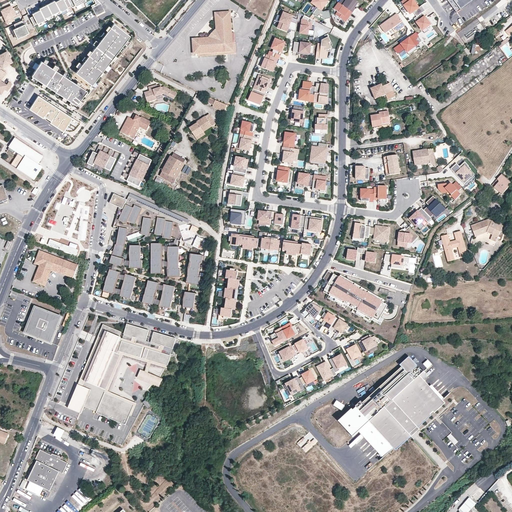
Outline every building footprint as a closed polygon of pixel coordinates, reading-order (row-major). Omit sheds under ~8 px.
[(64,0),(58,0),(55,2),(60,12),(71,6),(68,0),(64,0)] [(68,0),(71,6),(72,8),(86,1),(84,0),(68,0)] [(327,0),(314,0),(312,3),(318,7),(313,14),(316,16),(318,14),(319,15),(325,19),(331,18),(329,10),(324,12),(322,10),(329,1),(327,0)] [(357,2),(354,0),(342,0),(340,3),(352,12),(355,9),(353,7),(357,2)] [(414,12),(417,17),(423,13),(426,11),(422,5),(419,8),(417,5),(413,0),(405,0),(402,2),(411,14),(414,12)] [(474,0),(447,0),(457,13),(474,0)] [(47,4),(52,14),(57,12),(58,15),(61,13),(60,12),(55,2),(55,1),(47,4)] [(0,6),(0,7),(6,20),(12,17),(12,16),(15,14),(9,2),(0,6)] [(105,11),(101,3),(92,8),(96,15),(105,11)] [(345,22),(352,12),(340,3),(339,3),(335,10),(338,12),(336,15),(345,22)] [(52,14),(47,4),(39,8),(40,10),(45,18),(49,16),(51,19),(54,17),(52,14)] [(30,18),(34,25),(45,20),(45,18),(40,10),(32,14),(33,16),(30,18)] [(289,29),(296,32),(298,19),(293,18),(294,16),(284,12),(278,28),(288,31),(289,29)] [(231,32),(229,13),(216,14),(217,28),(217,35),(215,38),(207,39),(193,40),(194,54),(198,53),(232,50),(231,32)] [(405,24),(397,13),(380,25),(385,32),(396,25),(399,29),(405,24)] [(431,24),(423,13),(417,17),(415,19),(423,30),(427,27),(431,24)] [(311,31),(312,24),(308,22),(310,18),(305,15),(303,19),(301,33),(314,35),(315,31),(311,31)] [(13,29),(17,38),(29,33),(26,26),(25,27),(22,21),(14,24),(16,28),(13,29)] [(114,23),(76,73),(92,85),(130,36),(114,23)] [(217,28),(207,39),(215,38),(217,35),(217,28)] [(234,32),(231,32),(232,50),(198,53),(198,56),(235,53),(234,32)] [(422,40),(416,32),(394,48),(397,53),(404,48),(406,51),(418,43),(422,40)] [(318,44),(316,58),(320,59),(320,57),(327,58),(328,50),(332,48),(329,43),(331,42),(329,37),(322,40),(322,44),(318,44)] [(272,48),(274,49),(280,52),(281,52),(285,43),(276,39),(272,48)] [(295,42),(293,52),(298,53),(298,52),(300,52),(300,53),(310,54),(311,44),(302,43),(301,44),(299,43),(295,42)] [(418,43),(406,51),(409,54),(420,46),(418,43)] [(13,62),(7,51),(0,54),(0,65),(1,68),(13,62)] [(273,72),(278,59),(269,55),(267,54),(262,68),(273,72)] [(67,99),(77,105),(88,91),(56,70),(59,67),(55,64),(53,68),(42,61),(32,76),(43,83),(41,85),(45,88),(46,85),(64,96),(62,99),(66,101),(67,99)] [(265,93),(271,80),(259,75),(254,89),(265,93)] [(8,91),(12,84),(8,81),(6,84),(4,89),(8,91)] [(310,101),(311,95),(310,95),(311,88),(312,88),(312,87),(312,83),(303,82),(303,88),(301,88),(300,94),(299,93),(298,100),(310,101)] [(322,84),(317,83),(316,87),(314,102),(328,104),(329,85),(322,84)] [(388,100),(395,97),(390,83),(388,84),(384,86),(383,86),(382,84),(371,88),(375,99),(386,95),(388,100)] [(171,91),(164,87),(160,88),(158,89),(156,86),(156,85),(147,88),(149,91),(143,93),(147,103),(156,100),(155,97),(163,94),(169,97),(173,100),(176,94),(171,91)] [(261,105),(266,94),(265,94),(265,93),(254,89),(249,100),(261,105)] [(79,121),(40,95),(30,110),(43,118),(44,117),(52,122),(51,124),(64,132),(66,130),(68,131),(74,131),(80,123),(79,121)] [(224,113),(227,105),(216,101),(209,98),(207,103),(213,105),(213,107),(224,113)] [(302,122),(304,107),(294,106),(292,121),(302,122)] [(390,122),(389,111),(379,112),(380,114),(371,116),(373,127),(382,126),(381,124),(390,122)] [(215,124),(209,114),(197,123),(197,124),(190,128),(195,137),(204,132),(215,124)] [(328,119),(328,114),(319,114),(319,118),(317,118),(317,125),(316,125),(316,133),(328,133),(328,125),(326,125),(326,119),(328,119)] [(141,118),(137,116),(134,120),(132,119),(129,117),(124,126),(128,129),(125,134),(133,139),(140,127),(147,130),(151,122),(141,117),(141,118)] [(252,137),(255,124),(243,122),(241,135),(252,137)] [(206,135),(204,132),(195,137),(197,140),(206,135)] [(294,149),(296,134),(286,133),(284,147),(294,149)] [(250,151),(253,137),(252,137),(241,135),(238,148),(250,151)] [(44,156),(15,138),(9,147),(15,151),(18,153),(24,157),(16,168),(30,177),(34,180),(41,169),(42,168),(37,165),(44,156)] [(311,161),(325,163),(328,144),(319,143),(319,147),(313,147),(311,161)] [(93,152),(88,164),(93,167),(95,163),(111,171),(119,154),(116,152),(113,158),(111,157),(114,151),(111,150),(108,155),(106,154),(108,149),(105,147),(103,153),(100,152),(103,147),(100,145),(96,153),(93,152)] [(284,147),(283,147),(283,152),(284,152),(285,152),(284,159),(284,162),(293,163),(295,154),(298,154),(299,149),(294,149),(284,147)] [(416,166),(431,164),(429,150),(422,151),(422,154),(414,155),(416,166)] [(139,187),(152,161),(135,152),(133,155),(139,158),(138,160),(132,158),(131,161),(136,163),(135,165),(130,163),(128,166),(134,168),(133,171),(127,168),(126,171),(131,174),(130,176),(125,173),(123,176),(129,179),(127,181),(139,187)] [(24,157),(18,153),(16,156),(11,164),(16,168),(24,157)] [(397,155),(387,156),(390,175),(400,174),(397,155)] [(185,164),(172,157),(163,172),(177,179),(185,164)] [(246,169),(248,160),(236,157),(234,171),(246,174),(247,169),(246,169)] [(474,176),(469,171),(471,169),(468,166),(469,166),(465,162),(460,167),(457,163),(451,169),(454,172),(453,172),(464,184),(474,176)] [(288,183),(290,168),(280,166),(278,181),(288,183)] [(357,167),(356,180),(370,180),(370,169),(366,168),(366,167),(357,167)] [(243,187),(246,174),(234,171),(231,185),(243,187)] [(177,179),(163,172),(161,177),(174,184),(177,179)] [(314,176),(300,173),(299,183),(308,185),(308,186),(313,187),(314,180),(314,176)] [(502,174),(497,179),(499,181),(494,187),(502,195),(511,183),(502,174)] [(326,185),(327,177),(314,176),(314,180),(316,180),(315,181),(318,182),(317,188),(320,188),(320,191),(326,192),(327,185),(326,185)] [(157,178),(154,184),(160,188),(164,181),(157,178)] [(462,188),(457,182),(453,186),(458,192),(462,188)] [(453,186),(451,183),(449,185),(447,185),(447,184),(438,185),(438,188),(442,193),(448,192),(456,200),(461,195),(458,192),(453,186)] [(0,185),(0,201),(8,199),(3,185),(0,185)] [(379,187),(374,187),(374,190),(374,200),(378,200),(378,203),(387,203),(387,187),(379,186),(379,187)] [(243,192),(231,190),(229,205),(241,206),(243,192)] [(374,200),(374,190),(362,190),(361,201),(374,202),(374,200)] [(190,220),(130,193),(129,196),(134,198),(189,223),(190,220)] [(114,195),(110,204),(120,208),(123,209),(125,204),(127,200),(114,195)] [(172,238),(180,241),(189,223),(134,198),(129,196),(127,200),(125,204),(123,209),(120,208),(113,228),(119,230),(123,238),(127,237),(141,232),(151,228),(156,230),(172,238)] [(434,196),(427,203),(429,205),(424,210),(431,217),(434,214),(437,217),(446,209),(434,196)] [(424,210),(422,207),(410,218),(420,229),(432,219),(431,217),(424,210)] [(246,215),(246,211),(231,209),(231,214),(233,214),(232,223),(245,225),(246,215)] [(273,212),(268,211),(268,212),(265,212),(265,211),(260,210),(258,220),(260,220),(259,224),(267,225),(271,225),(272,219),(273,212)] [(283,225),(285,215),(277,214),(277,212),(273,212),(272,219),(276,220),(275,224),(283,225)] [(305,227),(306,216),(294,215),(292,229),(300,230),(300,226),(305,227)] [(321,218),(306,216),(305,227),(305,230),(319,231),(319,229),(321,229),(322,222),(320,222),(321,218)] [(497,239),(503,226),(488,220),(471,226),(475,237),(487,233),(493,235),(492,237),(497,239)] [(186,223),(179,226),(184,242),(192,239),(186,223)] [(371,227),(366,226),(366,228),(362,227),(362,225),(356,224),(354,238),(361,239),(362,237),(369,238),(370,234),(371,227)] [(419,236),(410,226),(407,229),(405,231),(404,229),(403,229),(400,231),(398,241),(411,243),(412,243),(419,236)] [(119,227),(116,245),(124,246),(127,228),(119,227)] [(387,241),(389,228),(377,227),(376,228),(371,227),(370,234),(375,235),(375,239),(387,241)] [(190,230),(184,242),(200,249),(204,240),(198,236),(198,234),(190,230)] [(467,256),(461,231),(454,233),(456,240),(449,242),(448,235),(441,236),(448,261),(454,259),(452,249),(458,247),(461,258),(467,256)] [(231,245),(239,246),(239,244),(241,235),(233,234),(232,237),(230,237),(230,241),(232,242),(231,245)] [(250,238),(250,236),(241,235),(239,244),(244,245),(249,245),(250,238)] [(270,252),(272,238),(265,237),(265,238),(263,238),(262,249),(266,249),(266,251),(270,252)] [(255,239),(250,238),(249,245),(248,247),(254,248),(258,248),(259,239),(255,239)] [(278,239),(272,238),(270,252),(274,252),(274,251),(279,251),(280,241),(278,240),(278,239)] [(78,249),(50,239),(48,244),(76,255),(78,249)] [(292,251),(294,242),(284,241),(283,250),(292,251)] [(301,254),(303,245),(298,244),(298,243),(294,242),(292,251),(292,253),(297,254),(301,254)] [(121,259),(125,247),(116,244),(110,263),(122,267),(124,260),(121,259)] [(163,266),(162,259),(163,252),(162,244),(152,244),(151,274),(162,274),(163,266)] [(312,245),(303,244),(303,245),(301,254),(311,256),(311,252),(314,252),(314,248),(312,248),(312,245)] [(141,261),(141,246),(133,246),(130,247),(129,254),(130,261),(129,268),(142,268),(142,261),(141,261)] [(362,254),(363,247),(358,246),(358,251),(348,250),(347,259),(356,260),(357,253),(362,254)] [(179,269),(179,247),(168,247),(168,255),(168,262),(167,269),(168,277),(180,277),(180,269),(179,269)] [(368,248),(363,247),(362,254),(367,254),(366,261),(375,263),(376,254),(367,252),(368,248)] [(74,278),(78,266),(40,251),(35,263),(40,265),(34,281),(45,286),(51,270),(74,278)] [(198,277),(200,263),(202,263),(203,256),(190,254),(190,262),(188,269),(188,276),(186,283),(199,285),(200,278),(198,277)] [(410,257),(385,255),(384,261),(390,262),(390,261),(391,258),(393,258),(392,261),(391,268),(402,269),(403,262),(409,262),(410,257)] [(231,271),(227,271),(226,278),(227,278),(237,280),(238,272),(235,272),(235,269),(231,269),(231,271)] [(118,280),(121,273),(110,270),(105,284),(104,291),(114,295),(116,287),(118,280)] [(339,277),(328,271),(324,279),(330,282),(324,292),(372,320),(381,325),(384,319),(381,317),(388,305),(382,302),(384,300),(341,275),(339,277)] [(120,296),(131,299),(136,278),(126,274),(120,296)] [(237,280),(227,278),(226,283),(229,284),(228,289),(236,290),(237,280)] [(153,305),(159,283),(148,281),(143,303),(153,305)] [(170,309),(174,294),(175,287),(164,285),(163,292),(159,307),(170,309)] [(235,300),(237,290),(236,290),(228,289),(226,288),(225,298),(227,299),(235,300)] [(194,309),(196,294),(185,292),(184,300),(183,307),(194,309)] [(372,320),(324,292),(322,295),(371,323),(372,320)] [(235,300),(227,299),(226,304),(226,309),(233,310),(235,300)] [(322,310),(312,303),(306,309),(309,311),(308,312),(315,320),(322,310)] [(51,343),(61,317),(35,307),(25,333),(51,343)] [(222,308),(221,316),(219,315),(219,320),(224,321),(224,318),(228,319),(229,317),(232,317),(233,310),(226,309),(223,308),(222,308)] [(330,329),(337,318),(329,313),(322,324),(330,329)] [(348,325),(337,318),(330,329),(333,331),(335,328),(343,332),(348,325)] [(282,327),(288,338),(298,333),(294,325),(293,326),(291,322),(282,327)] [(120,355),(118,354),(119,351),(167,366),(168,366),(171,356),(162,353),(164,346),(173,349),(176,339),(154,332),(151,342),(160,345),(158,349),(136,343),(137,338),(146,341),(149,331),(127,324),(124,334),(133,337),(131,341),(119,338),(122,332),(103,324),(98,337),(103,339),(84,384),(82,386),(78,384),(68,408),(81,414),(84,407),(97,412),(96,413),(125,425),(130,416),(134,405),(105,393),(106,389),(120,355)] [(275,346),(288,339),(288,338),(282,327),(276,331),(276,332),(271,335),(273,339),(276,337),(277,339),(274,341),(273,341),(275,346)] [(359,342),(365,352),(378,345),(376,341),(374,342),(372,338),(369,339),(368,336),(364,339),(365,340),(363,340),(363,339),(359,342)] [(79,383),(78,384),(82,386),(84,384),(103,339),(98,337),(79,383)] [(307,338),(293,346),(295,351),(299,349),(301,353),(305,351),(309,350),(306,345),(309,343),(307,338)] [(346,355),(353,366),(356,364),(353,359),(362,355),(356,345),(348,350),(350,353),(346,355)] [(293,346),(280,352),(285,360),(293,356),(293,355),(297,353),(295,351),(293,346)] [(109,389),(123,355),(148,363),(145,371),(141,370),(138,379),(161,385),(163,377),(148,372),(151,364),(167,369),(168,366),(167,366),(119,351),(118,354),(120,355),(106,389),(109,389)] [(333,358),(329,360),(334,368),(336,372),(340,370),(339,369),(347,364),(342,355),(334,359),(333,358)] [(417,366),(409,357),(400,365),(402,367),(362,403),(361,401),(355,406),(356,407),(353,410),(352,409),(338,421),(352,437),(359,431),(380,454),(378,455),(382,459),(393,448),(394,450),(410,435),(431,416),(430,414),(433,412),(434,413),(445,403),(423,379),(426,375),(419,368),(418,368),(417,366)] [(427,369),(432,364),(427,359),(422,363),(427,369)] [(326,362),(318,367),(325,380),(333,375),(334,377),(337,375),(336,372),(334,368),(330,370),(326,362)] [(315,380),(310,371),(303,375),(304,376),(300,378),(303,385),(307,383),(308,384),(315,380)] [(300,378),(299,376),(294,379),(295,380),(284,385),(287,390),(289,389),(292,394),(299,391),(300,392),(306,389),(303,385),(300,378)] [(136,404),(108,392),(109,389),(106,389),(105,393),(134,405),(130,416),(131,416),(136,404)] [(143,402),(148,409),(152,406),(146,399),(143,402)] [(342,410),(345,406),(336,400),(333,405),(342,410)] [(58,428),(55,434),(62,437),(65,431),(58,428)] [(0,438),(5,436),(9,435),(9,434),(0,430),(0,438)] [(0,441),(6,443),(9,435),(5,436),(0,438),(0,441)] [(395,451),(411,436),(410,435),(394,450),(395,451)] [(368,442),(355,452),(357,454),(369,444),(368,442)] [(68,463),(58,458),(59,456),(52,454),(52,455),(40,450),(35,460),(37,461),(60,472),(63,473),(68,463)] [(60,472),(37,461),(28,481),(51,491),(60,472)]
